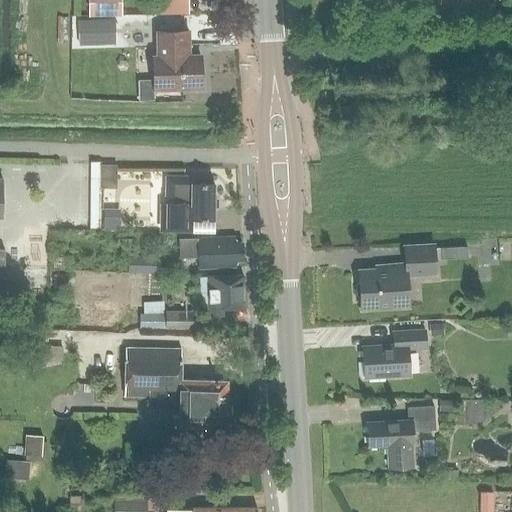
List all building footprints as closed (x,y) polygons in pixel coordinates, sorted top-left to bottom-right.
[(87,0),(87,14),(122,14),(121,0),(87,0)] [(147,0),(148,14),(175,14),(174,0),(147,0)] [(115,43),(114,19),(78,20),(78,44),(115,43)] [(157,57),(152,57),(153,89),(201,88),(200,56),(189,56),(188,30),(156,31),(157,57)] [(115,188),(115,167),(115,166),(102,166),(101,188),(115,188)] [(166,177),(166,204),(164,204),(163,232),(191,232),(191,219),(213,219),(214,184),(196,183),(197,178),(166,177)] [(120,231),(120,209),(104,209),(103,231),(120,231)] [(242,261),(241,243),(235,243),(235,237),(197,238),(197,239),(178,239),(179,259),(198,258),(199,269),(237,267),(236,261),(242,261)] [(132,250),(132,240),(121,239),(121,249),(132,250)] [(420,268),(434,267),(433,244),(403,246),(404,264),(374,266),(375,270),(358,271),(360,310),(408,307),(406,277),(420,276),(420,268)] [(466,246),(439,247),(440,259),(466,257),(466,246)] [(129,256),(128,272),(159,273),(160,257),(129,256)] [(244,309),(243,275),(207,277),(208,315),(222,315),(222,310),(244,309)] [(139,314),(139,328),(165,328),(194,328),(194,311),(165,311),(165,314),(139,314)] [(443,335),(442,324),(430,326),(431,336),(443,335)] [(393,345),(362,347),(364,379),(409,376),(408,350),(426,349),(424,330),(393,332),(393,345)] [(50,346),(50,349),(50,358),(50,360),(61,360),(62,347),(50,346)] [(124,397),(149,397),(149,409),(179,409),(178,427),(212,428),(212,423),(228,423),(228,422),(232,419),(233,410),(232,410),(229,406),(229,405),(226,404),(226,381),(180,380),(181,350),(125,348),(124,397)] [(42,370),(42,358),(28,358),(28,371),(42,370)] [(453,411),(453,401),(439,400),(439,411),(453,411)] [(368,447),(387,446),(388,468),(413,467),(412,444),(413,444),(412,432),(435,431),(433,406),(407,408),(407,421),(366,423),(368,447)] [(40,461),(42,440),(42,437),(24,435),(23,459),(40,461)] [(440,469),(440,479),(456,479),(456,469),(440,469)] [(113,511),(146,511),(147,488),(113,488),(113,511)] [(80,511),(80,495),(68,496),(68,511),(80,511)]
